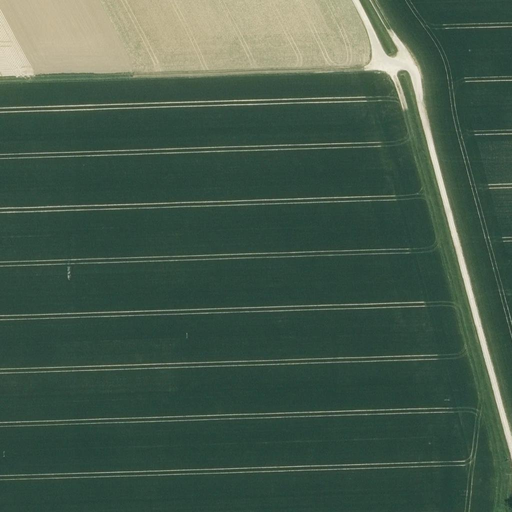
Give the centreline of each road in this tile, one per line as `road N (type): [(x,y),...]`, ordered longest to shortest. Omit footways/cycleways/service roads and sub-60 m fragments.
road 1 (track): [(388,69),(498,467),(493,511)]
road 2 (track): [(409,63),(511,448)]
road 3 (track): [(0,86),(388,69)]
